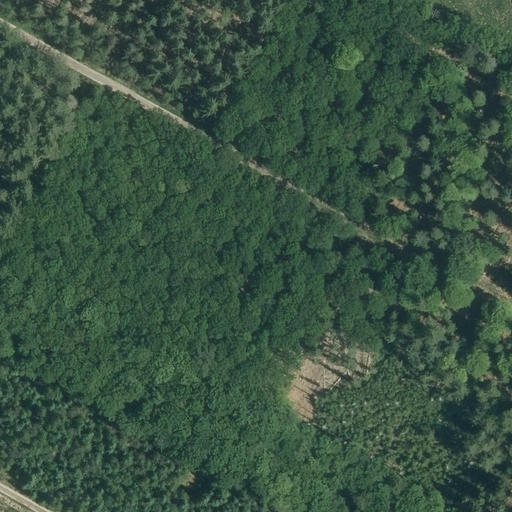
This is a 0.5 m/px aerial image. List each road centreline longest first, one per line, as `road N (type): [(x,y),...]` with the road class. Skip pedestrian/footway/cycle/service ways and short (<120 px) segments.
road 1 (track): [(0,21),(511,309)]
road 2 (track): [(0,272),(431,511)]
